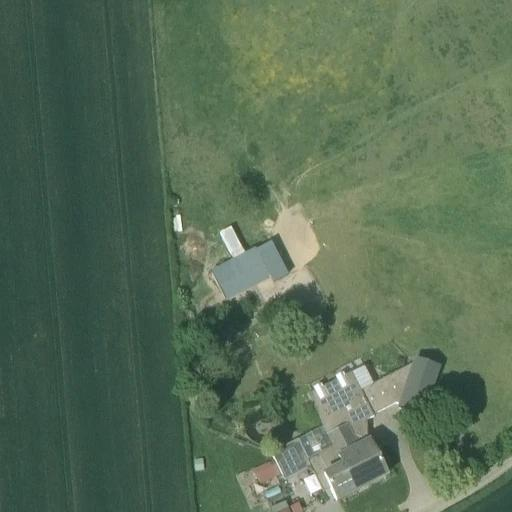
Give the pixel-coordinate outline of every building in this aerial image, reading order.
[(212,270),(227,303),(287,275),(272,242),(212,270)] [(437,369),(414,362),(412,367),(399,406),(398,410),(421,417),(437,369)] [(377,458),(368,442),(366,443),(361,435),(363,434),(360,431),(362,423),(373,418),(372,416),(394,404),(399,406),(412,367),(361,393),(351,373),(307,396),(333,449),(334,449),(355,492),(359,490),(360,492),(368,488),(367,486),(386,476),(377,458)] [(297,441),(285,447),(270,454),(281,478),(308,464),(307,462),(297,441)] [(335,502),(355,492),(334,449),(333,449),(307,462),(308,464),(321,492),(322,491),(321,489),(327,486),(335,502)]
